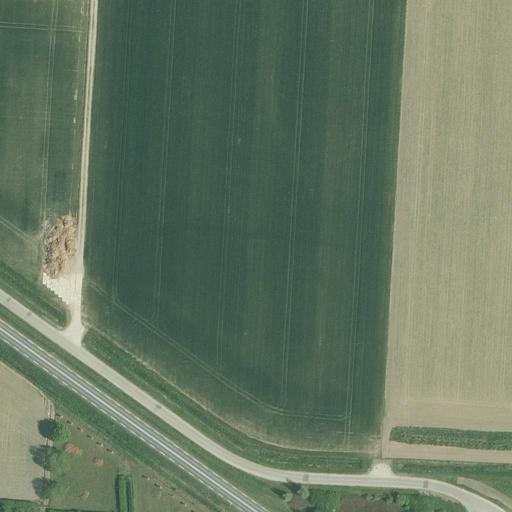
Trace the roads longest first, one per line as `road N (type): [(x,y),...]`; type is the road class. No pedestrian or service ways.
road 1 (tertiary): [(490,509),(423,484),(277,475),(244,465),(0,298)]
road 2 (track): [(62,343),(74,326),(93,0)]
road 3 (primary): [(256,511),(0,328)]
